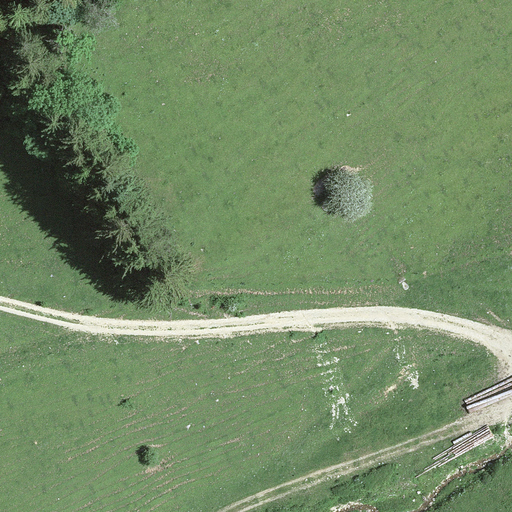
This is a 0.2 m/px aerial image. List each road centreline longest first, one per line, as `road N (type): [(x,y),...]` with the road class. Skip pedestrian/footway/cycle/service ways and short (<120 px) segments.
road 1 (track): [(0,297),(150,326),(328,316),(437,320),(475,327),(511,351)]
road 2 (track): [(511,403),(232,511)]
